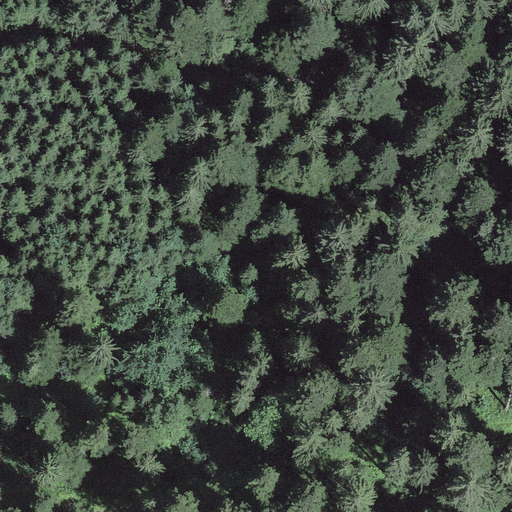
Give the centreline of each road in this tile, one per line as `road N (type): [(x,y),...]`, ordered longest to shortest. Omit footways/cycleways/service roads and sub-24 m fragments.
road 1 (track): [(0,494),(55,500),(287,484),(511,421)]
road 2 (track): [(0,38),(98,45),(218,80),(329,82)]
